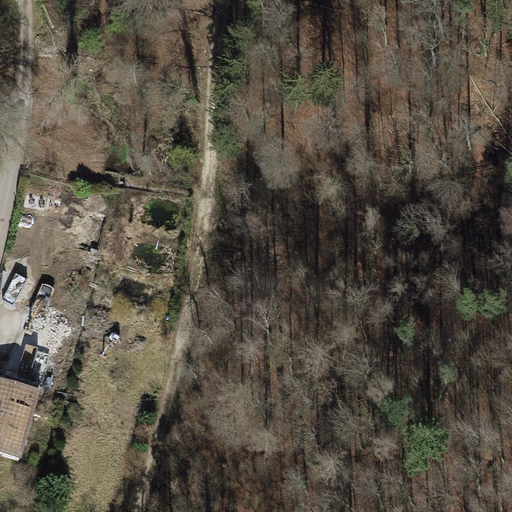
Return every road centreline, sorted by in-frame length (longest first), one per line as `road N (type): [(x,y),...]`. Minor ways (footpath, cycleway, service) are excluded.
road 1 (track): [(10,200),(31,72),(23,0)]
road 2 (track): [(225,0),(210,199)]
